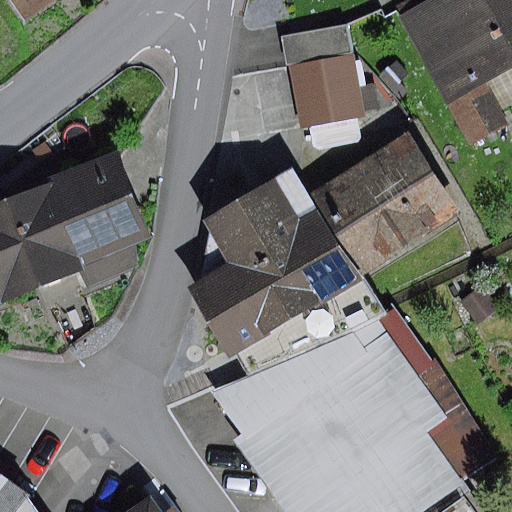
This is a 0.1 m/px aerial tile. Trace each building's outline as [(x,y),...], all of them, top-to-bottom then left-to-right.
[(11,0),(28,24),(64,0),(11,0)] [(511,0),(435,0),(403,15),(440,97),(511,64),(511,0)] [(288,68),(351,57),(346,25),(278,36),(283,68),(288,68)] [(351,57),(288,68),(298,127),(361,117),(351,57)] [(482,94),(447,115),(469,151),(504,131),(482,94)] [(405,130),(311,188),(360,266),(454,208),(405,130)] [(46,182),(0,201),(0,308),(155,243),(115,148),(44,177),(46,182)] [(225,264),(188,287),(226,348),(230,346),(360,266),(311,188),(292,156),(195,215),(225,264)] [(360,266),(230,346),(258,387),(229,406),(250,437),(241,443),(286,511),(484,511),(467,486),(505,460),(396,296),(384,304),(360,266)] [(0,511),(7,511),(20,494),(0,480),(0,511)] [(158,511),(152,502),(136,511),(158,511)]
